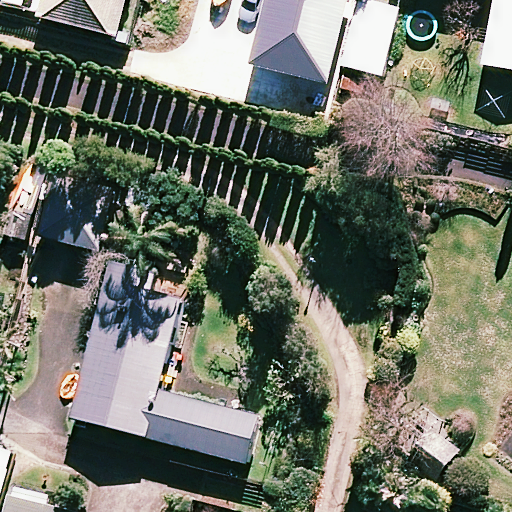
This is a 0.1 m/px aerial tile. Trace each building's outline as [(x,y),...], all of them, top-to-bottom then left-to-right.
[(131,0),(49,0),(45,22),(121,40),(131,0)] [(190,0),(152,0),(149,13),(186,22),(190,0)] [(511,0),(501,0),(489,71),(511,75),(511,0)] [(403,14),(364,5),(348,71),(387,80),(403,14)] [(344,44),(290,31),(270,112),(325,125),(344,44)] [(121,189),(63,174),(45,240),(104,255),(121,189)] [(189,296),(117,278),(80,423),(252,467),(263,421),(163,396),(189,296)] [(464,455),(440,437),(418,466),(442,484),(464,455)] [(53,511),(15,502),(12,511),(53,511)]
